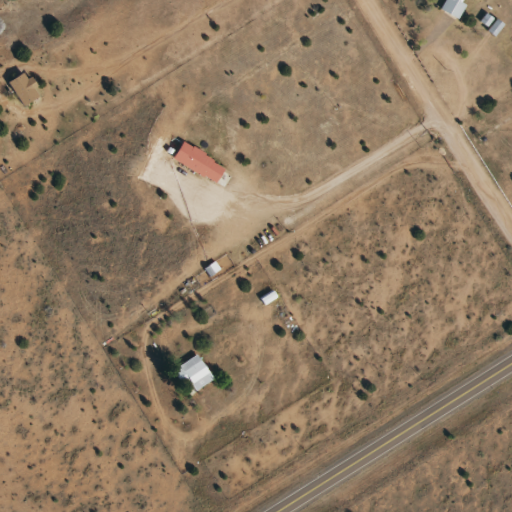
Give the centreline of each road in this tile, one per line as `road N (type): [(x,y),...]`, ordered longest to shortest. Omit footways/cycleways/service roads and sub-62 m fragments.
road 1 (secondary): [(511,362),(275,511)]
road 2 (residential): [(511,231),(362,0)]
